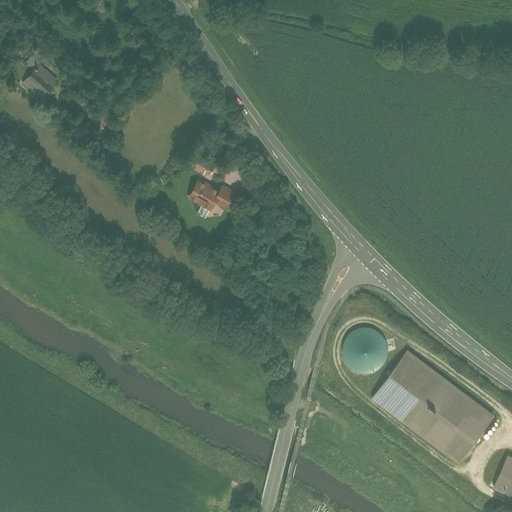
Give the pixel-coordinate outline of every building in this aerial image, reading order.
[(40,55),(32,49),(24,59),(31,65),(40,55)] [(57,80),(39,63),(23,80),(41,97),(57,80)] [(219,170),(201,160),(196,170),(209,177),(211,173),(216,176),(219,170)] [(222,192),(198,179),(189,197),(213,210),(217,202),(222,192)] [(227,207),(235,192),(225,186),(222,192),(217,202),(227,207)] [(350,365),(357,369),(364,370),(372,369),(379,365),(384,359),(387,352),(387,344),(384,337),(379,331),(373,327),(365,325),(358,326),(352,329),(347,333),(344,339),(342,346),(342,352),(345,359),(350,365)] [(496,417),(405,351),(369,400),(460,466),(496,417)] [(511,458),(507,456),(493,489),(511,496),(511,458)]
